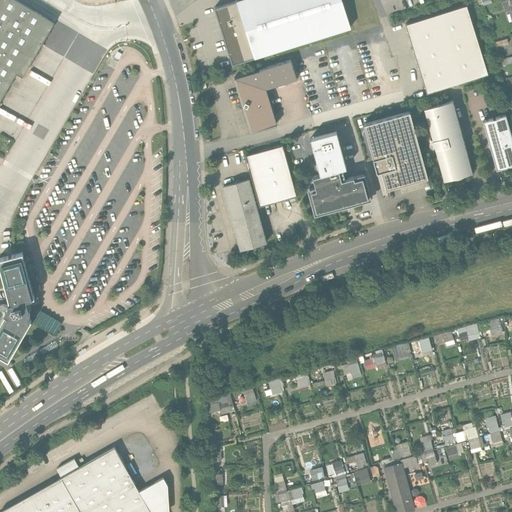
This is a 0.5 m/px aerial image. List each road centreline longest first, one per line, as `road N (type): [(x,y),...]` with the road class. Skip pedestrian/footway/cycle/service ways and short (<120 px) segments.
road 1 (tertiary): [(184,325),(323,262),(511,206)]
road 2 (unclassified): [(184,325),(186,157),(172,70),(147,0)]
road 3 (tertiary): [(0,437),(184,325)]
